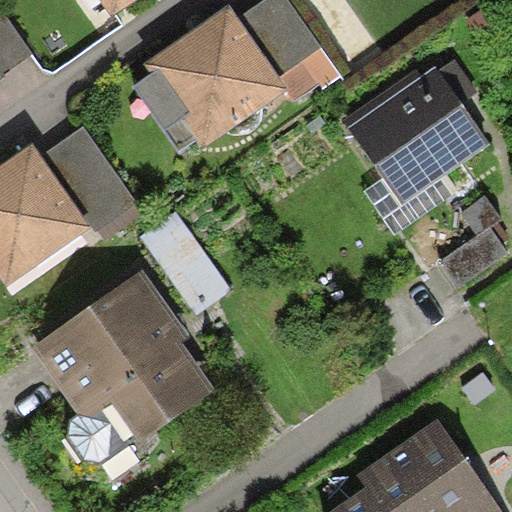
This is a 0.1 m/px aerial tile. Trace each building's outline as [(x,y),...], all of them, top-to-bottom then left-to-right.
[(263,0),(237,18),(230,9),(143,69),(149,77),(132,89),(180,157),(197,145),(201,152),(287,92),(294,103),(320,85),(324,91),(346,76),(292,0),(263,0)] [(0,21),(0,75),(26,55),(0,21)] [(477,93),(450,56),(348,131),(405,208),(489,146),(459,106),(477,93)] [(77,133),(36,162),(71,213),(82,230),(90,236),(130,208),(77,133)] [(25,148),(0,164),(0,285),(82,230),(71,213),(36,162),(25,148)] [(149,263),(49,332),(125,443),(230,371),(195,320),(232,294),(176,213),(135,242),(149,263)] [(365,489),(330,511),(503,511),(442,422),(358,478),(365,489)]
